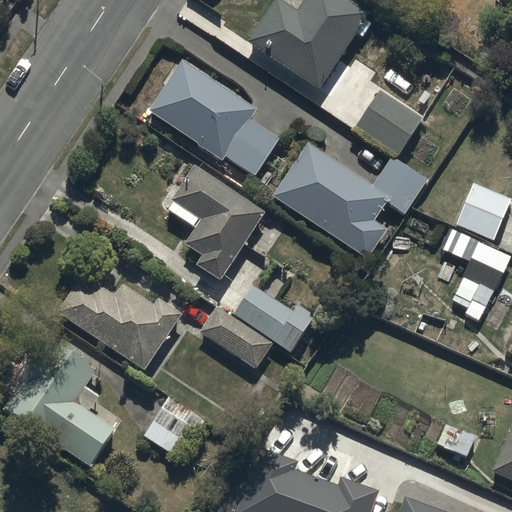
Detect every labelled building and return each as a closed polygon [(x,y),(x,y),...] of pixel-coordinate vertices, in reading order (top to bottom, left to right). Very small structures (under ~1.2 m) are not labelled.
[(278,3),(248,48),(320,95),(369,21),(338,0),(308,0),(298,15),(278,3)] [(184,66),(150,118),(223,167),(226,162),(256,182),(280,146),(251,126),(258,116),(184,66)] [(382,93),(354,134),(397,164),(425,123),(382,93)] [(307,149),(272,202),(369,265),(389,235),(375,226),(387,208),(405,220),(427,185),(392,162),(373,191),(307,149)] [(202,262),(197,270),(221,286),(265,218),(193,172),(165,216),(192,234),(182,250),(202,262)] [(511,205),(473,188),(455,229),(495,246),(511,207),(511,205)] [(494,295),(463,279),(453,298),(470,307),(464,318),(478,325),(494,295)] [(79,286),(57,319),(147,377),(182,321),(158,305),(154,311),(122,291),(116,300),(97,288),(93,295),(79,286)] [(253,288),(232,320),(291,359),(315,322),(298,310),(295,315),(253,288)] [(258,374),(275,348),(217,311),(200,337),(258,374)] [(14,397),(2,415),(92,476),(118,437),(89,418),(100,402),(86,392),(97,376),(50,344),(30,374),(18,365),(2,389),(14,397)] [(207,425),(168,402),(146,438),(185,461),(207,425)] [(511,428),(491,478),(511,486),(511,428)] [(365,442),(348,433),(328,471),(344,480),(365,442)] [(386,454),(368,493),(408,511),(426,471),(386,454)] [(0,511),(27,511),(45,486),(11,463),(0,479),(0,511)] [(133,511),(84,479),(69,503),(81,511),(133,511)]
